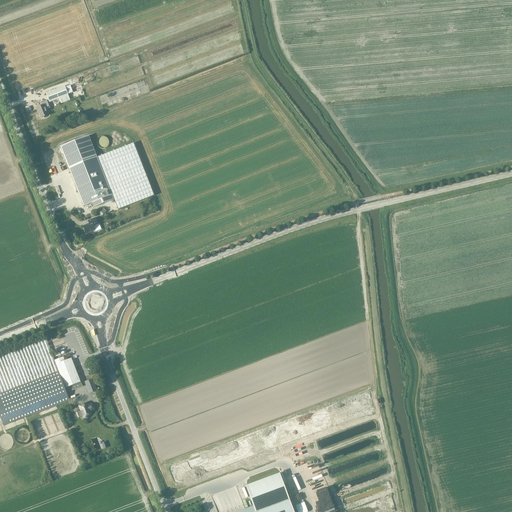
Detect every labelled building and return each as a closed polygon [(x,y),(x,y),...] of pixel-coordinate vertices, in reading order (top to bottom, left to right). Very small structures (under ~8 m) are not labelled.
[(70,85),(65,87),(64,86),(46,93),(49,103),(59,99),(60,104),(70,100),(68,94),(73,92),(70,85)] [(50,108),(46,101),(41,103),(42,106),(37,108),(41,118),(48,115),(46,109),(50,108)] [(88,136),(61,147),(69,168),(84,206),(92,203),(94,207),(113,199),(110,192),(111,191),(118,210),(154,196),(134,143),(97,158),(88,136)] [(83,226),(86,233),(95,230),(93,226),(98,224),(95,218),(88,220),(89,224),(83,226)] [(0,354),(0,396),(59,373),(54,360),(45,337),(0,354)] [(63,357),(54,360),(59,373),(65,388),(67,393),(82,387),(81,382),(71,358),(65,361),(63,357)] [(59,373),(0,396),(0,416),(5,428),(71,403),(67,393),(65,388),(59,373)] [(89,394),(96,391),(92,380),(85,383),(89,394)] [(79,407),(83,418),(84,418),(85,419),(86,419),(87,418),(87,417),(87,416),(90,415),(89,412),(92,411),(93,410),(94,409),(94,408),(94,407),(93,406),(92,405),(91,405),(90,405),(87,406),(86,404),(79,407)] [(253,506),(237,511),(293,511),(279,473),(246,486),(253,506)]
